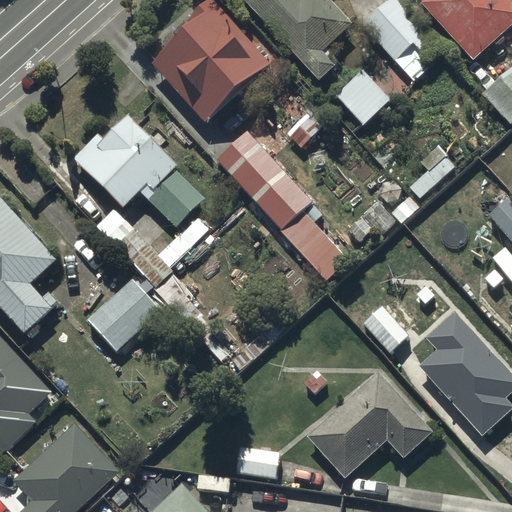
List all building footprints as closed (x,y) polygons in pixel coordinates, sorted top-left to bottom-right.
[(232,0),(321,93),(337,77),(325,64),(354,36),(320,0),(232,0)] [(430,0),(434,5),(424,14),(476,71),(511,38),(511,12),(500,0),(430,0)] [(395,4),(363,33),(413,88),(444,60),(395,4)] [(155,71),(208,128),(272,70),(214,7),(191,28),(196,33),(155,71)] [(511,78),(485,103),(511,132),(511,78)] [(338,105),(364,134),(391,110),(365,81),(338,105)] [(109,93),(137,122),(148,111),(120,82),(109,93)] [(428,135),(443,154),(460,141),(445,122),(428,135)] [(151,135),(179,164),(190,153),(163,125),(151,135)] [(75,168),(124,219),(149,194),(154,200),(178,177),(130,128),(106,151),(100,144),(75,168)] [(218,170),(283,239),(313,210),(249,142),(218,170)] [(429,178),(411,195),(420,205),(456,172),(439,153),(421,169),(429,178)] [(150,211),(177,239),(205,212),(177,184),(150,211)] [(491,218),(511,241),(511,203),(510,202),(491,218)] [(0,315),(26,345),(55,319),(53,317),(60,311),(51,301),(43,307),(33,296),(60,272),(2,208),(0,208),(0,315)] [(186,297),(190,294),(134,234),(116,249),(202,342),(213,332),(201,320),(205,316),(186,297)] [(90,330),(118,360),(162,319),(134,289),(90,330)] [(416,325),(394,301),(362,330),(391,361),(410,344),(403,336),(416,325)] [(422,376),(483,444),(511,418),(511,412),(508,408),(511,403),(511,384),(457,322),(428,348),(439,360),(422,376)] [(0,464),(0,465),(37,430),(30,423),(54,401),(0,343),(0,464)] [(309,446),(346,489),(391,450),(405,467),(434,442),(381,383),(309,446)] [(33,511),(89,511),(122,482),(77,433),(15,489),(35,510),(33,511)] [(241,456),(238,480),(279,485),(282,460),(241,456)] [(202,511),(185,493),(164,511),(202,511)]
